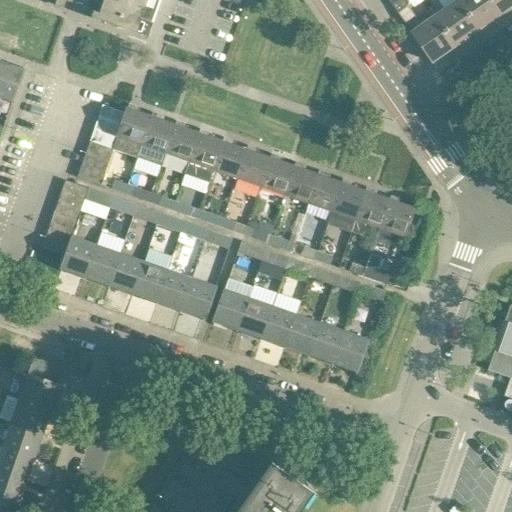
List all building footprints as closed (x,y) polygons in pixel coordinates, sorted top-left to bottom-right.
[(56,0),(55,5),(128,31),(135,34),(148,38),(153,22),(152,22),(159,0),(56,0)] [(388,0),(397,12),(409,3),(407,0),(388,0)] [(457,0),(456,0),(447,7),(434,16),(455,47),(478,31),(457,0)] [(457,0),(478,31),(501,15),(491,0),(457,0)] [(511,0),(491,0),(501,15),(511,7),(511,0)] [(416,17),(405,24),(432,63),(455,47),(434,16),(421,25),(416,17)] [(23,71),(0,62),(0,97),(12,102),(23,71)] [(137,160),(142,146),(152,118),(151,117),(153,113),(152,113),(151,117),(128,109),(129,105),(129,104),(128,104),(127,109),(125,113),(121,126),(118,137),(117,138),(113,150),(113,152),(137,160)] [(98,118),(121,126),(125,113),(103,105),(102,107),(98,118)] [(98,118),(94,130),(117,138),(118,137),(121,126),(98,118)] [(152,118),(142,146),(137,160),(160,168),(165,154),(177,121),(176,121),(174,125),(152,118)] [(165,154),(189,162),(200,129),(198,134),(175,126),(177,121),(165,154)] [(201,129),(200,129),(189,162),(213,171),(223,142),(224,138),(224,137),(222,142),(199,134),(201,129)] [(94,130),(90,142),(113,150),(117,138),(94,130)] [(90,142),(85,154),(109,163),(113,152),(113,150),(90,142)] [(213,171),(237,179),(247,151),(248,146),(247,146),(246,150),(223,142),(213,171)] [(270,159),(247,151),(237,179),(260,187),(271,154),(270,159)] [(85,154),(81,166),(105,174),(109,163),(85,154)] [(260,187),(284,195),(293,167),(270,159),(272,154),(271,154),(260,187)] [(295,162),(293,167),(284,195),(308,204),(317,175),(294,167),(296,163),(295,162)] [(101,186),(105,174),(81,166),(77,178),(101,186)] [(317,175),(308,204),(332,212),(342,184),(343,179),(341,184),(318,176),(320,171),(319,171),(317,175)] [(125,194),(139,199),(144,184),(130,179),(128,185),(125,194)] [(111,189),(125,194),(128,185),(115,180),(111,189)] [(65,181),(62,192),(84,199),(87,189),(75,184),(65,181)] [(329,222),(328,225),(351,233),(366,192),(367,188),(367,187),(366,187),(365,192),(342,184),(332,212),(329,222)] [(87,189),(84,199),(83,200),(109,209),(113,197),(87,189)] [(83,200),(84,199),(62,192),(58,203),(80,210),(83,200)] [(366,192),(351,233),(362,236),(366,224),(380,229),(389,201),(391,196),(390,196),(388,200),(366,192)] [(137,206),(113,197),(109,209),(133,217),(137,206)] [(162,197),(159,206),(172,211),(176,201),(162,197)] [(176,201),(172,211),(190,217),(193,207),(176,201)] [(389,201),(380,229),(374,245),(384,249),(403,237),(413,209),(414,207),(415,204),(414,204),(412,209),(389,201)] [(58,203),(54,214),(76,222),(80,210),(58,203)] [(133,217),(157,225),(160,214),(137,206),(133,217)] [(197,219),(221,227),(224,218),(200,210),(197,219)] [(72,233),(76,222),(54,214),(50,225),(72,233)] [(184,222),(160,214),(157,225),(180,234),(184,222)] [(221,227),(243,235),(247,226),(224,218),(221,227)] [(247,226),(243,235),(267,244),(270,234),(257,230),(259,224),(249,220),(247,226)] [(180,234),(204,242),(208,231),(184,222),(180,234)] [(50,225),(46,236),(68,244),(71,236),(72,233),(50,225)] [(233,239),(208,231),(204,242),(229,251),(233,239)] [(270,234),(267,244),(291,252),(294,243),(270,234)] [(65,257),(68,244),(46,236),(42,248),(42,249),(65,257)] [(62,269),(85,277),(96,245),(71,236),(68,244),(65,257),(60,269),(61,269),(60,271),(61,272),(62,269)] [(241,242),(237,253),(261,261),(265,250),(241,242)] [(294,243),(291,252),(315,260),(318,251),(294,243)] [(120,253),(96,245),(85,277),(109,285),(120,253)] [(261,261),(285,269),(289,259),(265,250),(261,261)] [(318,251),(315,260),(329,265),(332,256),(318,251)] [(109,285),(133,294),(144,262),(120,253),(109,285)] [(366,268),(363,277),(387,285),(391,272),(379,267),(382,259),(371,255),(366,268)] [(313,267),(289,259),(285,269),(309,278),(313,267)] [(168,270),(144,262),(133,294),(157,302),(168,270)] [(352,263),(349,272),(363,277),(366,268),(352,263)] [(309,278),(333,286),(336,275),(313,267),(309,278)] [(157,302),(181,310),(192,278),(168,270),(157,302)] [(333,286),(357,294),(360,283),(336,275),(333,286)] [(216,287),(192,278),(181,310),(204,318),(203,321),(204,321),(204,319),(205,319),(216,287)] [(384,292),(360,283),(357,294),(381,303),(384,292)] [(248,299),(224,290),(212,322),(213,322),(212,324),(213,324),(214,322),(237,330),(248,299)] [(237,330),(261,338),(272,307),(248,299),(237,330)] [(511,378),(511,400),(510,400),(509,400),(507,400),(506,401),(505,402),(504,403),(504,404),(504,405),(504,406),(504,407),(505,408),(505,409),(506,410),(507,410),(511,412),(511,306),(510,305),(508,312),(504,322),(508,324),(498,352),(494,351),(494,352),(493,354),(487,370),(511,378)] [(296,315),(272,307),(261,338),(285,346),(296,315)] [(285,346),(309,355),(320,323),(296,315),(285,346)] [(343,332),(320,323),(309,355),(333,363),(343,332)] [(357,372),(368,340),(367,340),(343,332),(333,363),(356,371),(355,374),(356,374),(356,372),(357,372)] [(65,369),(33,358),(27,375),(19,399),(50,410),(58,387),(61,388),(61,387),(59,387),(65,369)] [(42,434),(50,410),(19,399),(11,423),(42,434)] [(11,423),(2,447),(34,458),(42,434),(11,423)] [(0,473),(25,482),(34,458),(2,447),(0,453),(0,473)] [(238,511),(299,511),(313,493),(271,464),(271,465),(238,511)] [(0,473),(0,500),(17,506),(25,482),(0,473)] [(0,511),(15,511),(17,506),(0,500),(0,511)]
